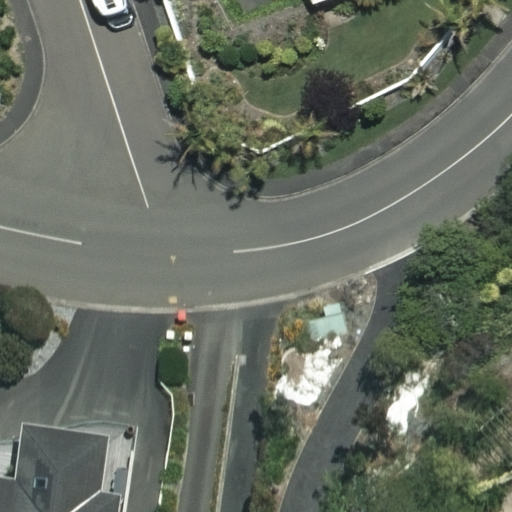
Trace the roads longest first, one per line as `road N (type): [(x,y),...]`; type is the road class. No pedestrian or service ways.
road 1 (residential): [(163,260),(235,257),(361,220),(417,190),(511,112)]
road 2 (residential): [(163,260),(79,0)]
road 3 (residential): [(0,241),(163,260)]
